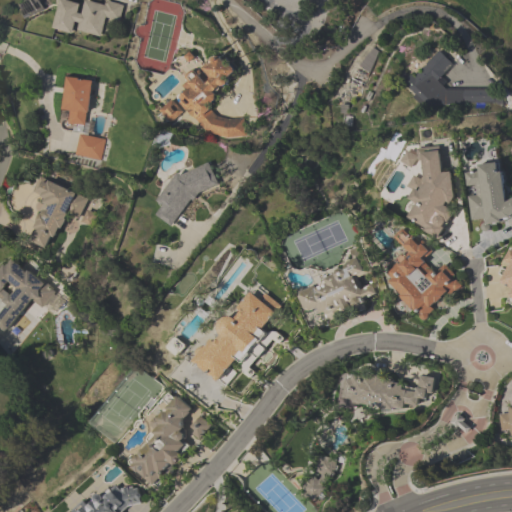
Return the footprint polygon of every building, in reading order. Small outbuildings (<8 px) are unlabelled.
[(40,10),(38,0),(22,3),(24,13),(40,10)] [(124,5),(106,1),(105,5),(86,1),(85,5),(62,0),(59,0),(54,29),(102,39),(106,20),(120,23),(124,5)] [(405,84),(421,101),(457,68),(441,51),(405,84)] [(207,135),(243,139),(245,122),(219,119),(210,109),(212,100),(233,82),(234,69),(224,58),(218,57),(184,86),(183,94),(180,97),(179,101),(207,135)] [(63,113),(70,114),(67,129),(87,131),(94,81),(67,77),(63,113)] [(184,112),(172,101),(161,112),(172,124),(184,112)] [(105,139),(79,135),(76,157),(101,161),(105,139)] [(408,222),(442,238),(454,211),(454,203),(456,199),(454,175),(443,170),(441,146),(421,148),(423,170),(416,185),(416,189),(414,193),(415,206),(408,222)] [(465,169),(472,225),(511,220),(511,215),(511,213),(511,212),(511,199),(506,200),(502,165),(465,169)] [(68,212),(78,218),(87,199),(41,175),(32,193),(48,202),(29,240),(48,250),(68,212)] [(422,320),(463,285),(446,265),(437,272),(425,258),(431,253),(409,226),(396,236),(411,255),(386,277),(422,320)] [(348,251),(354,270),(298,288),(306,313),(322,308),(325,317),(381,299),(364,246),(348,251)] [(511,248),(509,249),(509,248),(503,261),(505,275),(501,283),(511,288),(511,289),(506,302),(511,301),(511,248)] [(33,301),(43,309),(56,291),(10,255),(0,268),(0,299),(7,306),(0,315),(0,326),(8,333),(33,301)] [(195,363),(225,385),(284,308),(265,294),(262,299),(253,292),(234,317),(229,314),(218,329),(220,330),(195,363)] [(179,358),(189,348),(178,337),(168,348),(179,358)] [(347,377),(344,404),(419,410),(420,396),(433,397),(435,377),(419,376),(419,383),(347,377)] [(511,389),(511,390),(511,414),(498,416),(500,438),(511,436),(511,389)] [(158,489),(191,447),(183,441),(190,431),(183,425),(195,409),(177,395),(151,428),(157,433),(130,467),(158,489)] [(200,441),(214,427),(202,416),(189,430),(200,441)] [(316,480),(307,480),(305,495),(321,497),(324,475),(335,476),(336,460),(319,458),(316,480)] [(127,511),(145,497),(133,483),(124,491),(116,481),(81,511),(127,511)]
